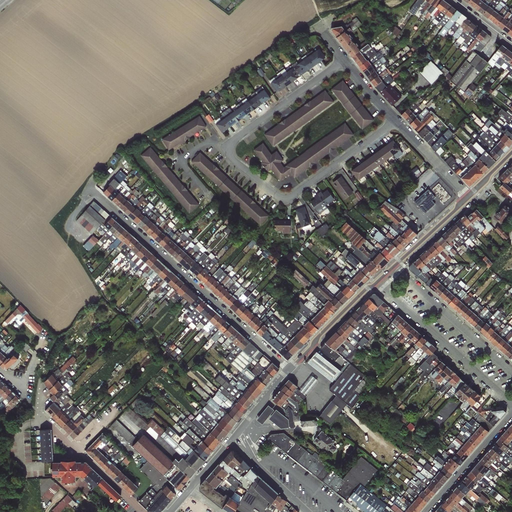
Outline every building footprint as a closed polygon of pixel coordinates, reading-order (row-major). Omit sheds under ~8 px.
[(419,8),(425,0),(419,0),(416,5),(416,6),(419,8)] [(440,11),(447,3),(443,0),(441,0),(436,7),(440,11)] [(484,2),(480,0),(477,0),(472,7),(477,10),(484,2)] [(494,10),(499,3),(500,0),(492,0),(489,6),(494,10)] [(498,13),(505,5),(502,3),(504,0),(500,0),(499,3),(494,10),(498,13)] [(489,6),(484,2),(477,10),(482,14),(489,6)] [(445,14),(451,6),(447,3),(440,11),(445,14)] [(429,15),(435,8),(430,4),(425,11),(422,14),(427,18),(429,15)] [(503,17),(508,11),(506,10),(508,8),(505,5),(498,13),(503,17)] [(414,15),(419,8),(416,6),(413,10),(412,10),(411,12),(414,15)] [(451,17),(457,10),(451,6),(445,14),(450,18),(451,17)] [(494,10),(489,6),(482,14),(487,18),(494,10)] [(440,11),(436,7),(435,8),(429,15),(432,17),(430,19),(433,20),(440,11)] [(508,21),(511,16),(511,8),(508,11),(503,17),(508,21)] [(456,21),(461,14),(457,10),(451,17),(456,21)] [(498,13),(494,10),(487,18),(492,22),(498,13)] [(437,25),(445,14),(440,11),(433,20),(432,21),(437,25)] [(503,17),(498,13),(492,22),(497,25),(503,17)] [(450,18),(445,14),(437,25),(439,27),(441,24),(444,26),(450,18)] [(460,24),(466,17),(461,14),(456,21),(460,24)] [(352,20),(353,21),(354,24),(357,28),(361,24),(356,17),(352,20)] [(447,33),(450,28),(456,21),(451,17),(450,18),(444,26),(441,29),(447,33)] [(465,29),(471,21),(466,17),(460,24),(460,25),(460,26),(465,29)] [(508,21),(503,17),(497,25),(502,29),(508,21)] [(350,27),(354,24),(353,21),(347,25),(347,24),(342,27),(345,31),(350,27)] [(460,24),(456,21),(450,28),(455,32),(460,26),(460,25),(460,24)] [(470,33),(476,25),(471,21),(465,29),(470,33)] [(511,26),(511,24),(508,21),(502,29),(507,33),(511,26)] [(350,27),(345,31),(348,35),(352,31),(357,28),(354,24),(350,27)] [(475,37),(482,30),(476,25),(470,33),(469,35),(474,39),(475,37)] [(342,26),(332,28),(331,30),(336,37),(345,31),(342,27),(342,26)] [(395,26),(391,31),(397,37),(401,32),(395,26)] [(460,26),(455,32),(460,36),(465,29),(460,26)] [(356,30),(365,42),(366,45),(368,44),(358,29),(356,30)] [(465,29),(460,36),(465,39),(469,35),(470,33),(465,29)] [(480,41),(487,34),(487,33),(482,30),(475,37),(480,41)] [(345,31),(336,37),(352,57),(360,50),(358,48),(348,35),(345,31)] [(490,36),(487,34),(480,41),(473,51),(478,55),(490,39),(490,38),(491,38),(491,37),(490,37),(490,36)] [(465,39),(463,41),(469,46),(474,39),(469,35),(465,39)] [(465,39),(460,36),(456,41),(461,45),(463,41),(465,39)] [(474,39),(469,46),(467,49),(470,51),(472,53),(473,51),(480,41),(475,37),(474,39)] [(358,48),(360,50),(366,45),(365,42),(358,48)] [(367,60),(377,53),(373,48),(372,49),(371,47),(373,45),(370,42),(368,44),(366,45),(360,50),(363,55),(367,60)] [(500,57),(507,48),(502,44),(495,53),(500,57)] [(317,63),(325,57),(319,48),(311,54),(317,63)] [(510,63),(511,61),(511,52),(507,48),(500,57),(510,64),(510,63)] [(360,50),(352,57),(355,61),(363,55),(360,50)] [(371,65),(379,59),(383,56),(379,51),(377,53),(367,60),(371,65)] [(478,55),(473,51),(472,53),(466,60),(471,64),(480,72),(487,63),(488,63),(478,55)] [(500,57),(495,53),(488,63),(487,63),(492,67),(494,64),(496,62),(500,57)] [(309,69),(317,63),(311,54),(303,60),(309,69)] [(363,55),(355,61),(359,66),(367,60),(363,55)] [(508,66),(510,64),(500,57),(496,62),(501,66),(504,62),(508,66)] [(375,70),(383,64),(379,59),(371,65),(375,70)] [(301,75),(309,69),(303,60),(298,64),(295,66),(301,75)] [(367,60),(359,66),(363,71),(371,65),(367,60)] [(471,64),(466,60),(452,78),(450,80),(452,82),(457,86),(464,92),(463,94),(468,98),(477,87),(472,83),(480,72),(471,64)] [(440,76),(443,74),(443,73),(441,71),(437,67),(430,61),(419,72),(431,85),(440,76)] [(378,75),(387,69),(383,64),(375,70),(378,75)] [(375,70),(371,65),(363,71),(367,76),(375,70)] [(301,75),(295,66),(292,68),(287,72),(293,81),(301,75)] [(277,75),(279,78),(287,72),(292,68),(290,67),(285,70),(284,69),(277,74),(277,75)] [(260,68),(257,71),(261,77),(265,75),(260,68)] [(378,76),(382,81),(390,75),(388,73),(391,70),(389,68),(387,69),(378,75),(378,76)] [(378,75),(375,70),(367,76),(370,81),(378,76),(378,75)] [(387,87),(390,84),(402,74),(400,71),(392,78),(390,76),(386,79),(383,82),(387,87)] [(293,81),(287,72),(279,78),(285,87),(293,81)] [(279,78),(277,75),(269,82),(270,84),(279,78)] [(378,76),(370,81),(374,86),(382,81),(378,76)] [(285,87),(279,78),(270,84),(277,93),(285,87)] [(335,94),(347,85),(343,80),(331,89),(335,94)] [(382,81),(374,86),(380,92),(387,87),(383,82),(382,81)] [(387,87),(380,92),(392,106),(401,97),(390,84),(387,87)] [(339,99),(351,90),(347,85),(335,94),(339,99)] [(263,103),(271,97),(264,88),(256,94),(263,103)] [(320,94),(329,106),(334,102),(325,90),(320,94)] [(343,104),(355,95),(351,90),(339,99),(343,104)] [(255,109),(263,103),(256,94),(248,100),(255,109)] [(315,97),(323,109),(329,106),(320,94),(315,97)] [(347,109),(358,100),(355,95),(343,104),(347,109)] [(408,108),(412,113),(420,105),(419,103),(423,99),(420,96),(408,108)] [(315,97),(310,101),(318,113),(323,109),(315,97)] [(246,98),(238,104),(240,106),(248,100),(246,98)] [(246,115),(255,109),(248,100),(240,106),(246,115)] [(350,114),(362,105),(358,100),(347,109),(350,114)] [(310,101),(305,105),(313,117),(318,113),(310,101)] [(423,102),(420,105),(412,113),(416,117),(428,106),(430,103),(429,102),(426,105),(423,102)] [(231,107),(229,108),(232,112),(240,106),(238,104),(232,108),(231,107)] [(305,105),(300,109),(308,120),(313,117),(305,105)] [(354,119),(366,110),(362,105),(350,114),(354,119)] [(396,109),(401,115),(405,111),(400,105),(396,109)] [(238,121),(246,115),(240,106),(232,112),(238,121)] [(421,122),(429,113),(432,110),(428,106),(416,117),(421,122)] [(221,114),(222,116),(224,118),(232,112),(229,108),(221,114)] [(405,119),(412,113),(408,108),(405,111),(401,115),(405,119)] [(300,109),(295,112),(303,124),(308,120),(300,109)] [(511,116),(506,112),(501,109),(498,113),(501,116),(509,122),(511,124),(511,116)] [(354,119),(358,124),(370,115),(366,110),(354,119)] [(230,127),(238,121),(232,112),(224,118),(230,127)] [(295,112),(289,116),(298,128),(303,124),(295,112)] [(410,124),(416,117),(412,113),(405,119),(410,124)] [(418,133),(425,126),(431,119),(433,117),(429,113),(421,122),(414,129),(418,133)] [(209,114),(205,117),(210,123),(213,120),(209,114)] [(370,115),(358,124),(362,129),(374,120),(370,115)] [(199,116),(194,119),(201,130),(206,127),(199,116)] [(224,118),(222,116),(214,122),(216,124),(224,118)] [(289,116),(284,120),(293,131),(298,128),(289,116)] [(511,124),(509,122),(501,116),(494,124),(500,130),(504,133),(507,130),(510,132),(511,129),(511,124)] [(414,129),(421,122),(416,117),(410,124),(414,129)] [(222,133),(230,127),(224,118),(216,124),(222,133)] [(194,119),(189,123),(195,133),(201,130),(194,119)] [(436,124),(431,119),(425,126),(429,131),(434,135),(438,131),(434,126),(436,124)] [(284,120),(279,123),(288,135),(293,131),(284,120)] [(489,120),(485,125),(488,129),(491,126),(493,123),(489,120)] [(189,123),(183,126),(190,137),(195,133),(189,123)] [(279,123),(274,127),(283,139),(288,135),(279,123)] [(345,123),(340,127),(348,139),(353,135),(345,123)] [(500,130),(494,124),(493,123),(491,126),(488,129),(494,134),(500,139),(504,133),(500,130)] [(183,126),(178,129),(185,140),(190,137),(183,126)] [(422,137),(429,131),(425,126),(418,133),(422,137)] [(274,127),(269,131),(278,143),(283,139),(274,127)] [(348,139),(340,127),(334,131),(343,142),(348,139)] [(178,129),(173,133),(179,143),(185,140),(178,129)] [(500,139),(494,134),(488,129),(485,133),(496,144),(500,140),(500,139)] [(269,131),(264,134),(273,146),(278,143),(269,131)] [(343,142),(334,131),(329,135),(337,146),(343,142)] [(427,142),(432,137),(434,135),(429,131),(422,137),(427,142)] [(492,149),(480,136),(475,132),(471,136),(473,138),(476,141),(485,151),(488,153),(492,149)] [(496,144),(485,133),(484,132),(480,136),(492,149),(496,144)] [(173,133),(167,136),(174,147),(179,143),(173,133)] [(511,144),(511,140),(504,133),(500,139),(500,140),(509,147),(511,144)] [(337,146),(329,135),(323,139),(332,150),(337,146)] [(167,136),(162,139),(169,150),(174,147),(167,136)] [(436,140),(432,137),(427,142),(430,145),(436,140)] [(476,141),(473,138),(465,146),(471,151),(472,152),(476,148),(472,145),(476,141)] [(332,150),(323,139),(318,142),(326,154),(332,150)] [(509,147),(500,140),(496,144),(504,152),(509,147)] [(393,141),(386,146),(392,154),(399,150),(393,141)] [(403,154),(393,141),(399,150),(392,154),(396,159),(403,154)] [(485,151),(476,141),(472,145),(476,148),(482,154),(485,151)] [(326,154),(318,142),(313,146),(321,158),(326,154)] [(290,173),(286,166),(284,167),(280,162),(283,160),(276,151),(271,154),(263,143),(254,150),(262,161),(261,162),(268,172),(271,169),(279,181),(290,173)] [(504,152),(496,144),(492,149),(500,156),(504,152)] [(321,158),(313,146),(307,150),(316,162),(321,158)] [(386,146),(379,151),(385,160),(392,154),(386,146)] [(151,147),(141,155),(145,160),(155,152),(151,147)] [(440,147),(435,152),(439,156),(444,152),(440,147)] [(476,148),(472,152),(478,158),(482,154),(476,148)] [(500,156),(492,149),(488,153),(495,161),(500,156)] [(316,162),(307,150),(302,154),(310,166),(316,162)] [(379,151),(372,156),(379,165),(385,160),(379,151)] [(472,152),(471,151),(469,153),(471,156),(470,158),(475,163),(479,159),(478,158),(472,152)] [(495,161),(488,153),(485,151),(482,154),(478,158),(479,159),(488,168),(495,161)] [(155,152),(145,160),(149,165),(159,157),(155,152)] [(200,152),(191,162),(196,166),(204,156),(200,152)] [(310,166),(302,154),(296,158),(305,170),(310,166)] [(124,156),(120,161),(124,165),(128,160),(124,156)] [(204,156),(196,166),(200,170),(209,161),(204,156)] [(372,156),(365,161),(372,170),(379,165),(372,156)] [(454,171),(463,162),(462,162),(457,158),(454,161),(453,160),(453,159),(451,156),(448,159),(445,161),(454,171)] [(475,163),(470,158),(468,156),(462,162),(463,162),(466,166),(467,165),(471,168),(475,164),(474,163),(475,163)] [(159,157),(149,165),(153,170),(163,162),(159,157)] [(305,170),(296,158),(291,162),(299,174),(305,170)] [(488,168),(479,159),(475,163),(474,163),(475,164),(484,173),(488,168)] [(209,161),(200,170),(205,174),(214,165),(209,161)] [(365,161),(358,166),(365,175),(372,170),(365,161)] [(163,162),(153,170),(157,175),(167,166),(163,162)] [(299,174),(291,162),(286,166),(290,173),(294,178),(299,174)] [(457,174),(462,170),(466,166),(463,162),(454,171),(457,174)] [(484,173),(475,164),(471,168),(468,171),(476,180),(484,173)] [(214,165),(205,174),(209,179),(218,169),(214,165)] [(467,165),(466,166),(462,170),(465,173),(468,171),(471,168),(467,165)] [(167,166),(157,175),(161,180),(171,171),(167,166)] [(358,166),(351,171),(358,180),(365,175),(358,166)] [(417,167),(410,172),(414,176),(420,172),(417,167)] [(223,173),(218,169),(209,179),(214,183),(223,173)] [(510,180),(511,178),(511,173),(508,169),(507,169),(502,173),(510,180)] [(114,178),(108,184),(110,185),(115,189),(115,190),(122,181),(127,176),(120,170),(114,178)] [(171,171),(161,180),(165,184),(175,176),(171,171)] [(476,180),(468,171),(465,173),(460,177),(469,187),(476,180)] [(227,177),(223,173),(214,183),(219,187),(227,177)] [(510,180),(502,173),(498,178),(504,182),(506,184),(510,180)] [(175,176),(165,184),(169,189),(179,181),(175,176)] [(341,176),(332,183),(344,199),(353,193),(341,176)] [(232,182),(227,177),(219,187),(223,191),(232,182)] [(126,185),(122,181),(115,190),(119,193),(126,185)] [(179,181),(169,189),(173,194),(183,186),(179,181)] [(236,186),(232,182),(223,191),(228,195),(236,186)] [(511,189),(506,184),(504,182),(499,187),(507,195),(508,194),(511,189)] [(110,185),(103,192),(108,197),(115,189),(110,185)] [(130,189),(126,185),(119,193),(123,197),(128,192),(130,189)] [(183,186),(173,194),(177,199),(187,190),(183,186)] [(241,190),(236,186),(228,195),(232,199),(241,190)] [(115,190),(115,189),(108,197),(112,200),(119,193),(115,190)] [(132,191),(130,189),(128,192),(123,197),(127,201),(128,200),(136,191),(136,190),(135,189),(132,191)] [(187,190),(177,199),(181,204),(191,195),(187,190)] [(246,194),(241,190),(232,199),(237,204),(246,194)] [(315,198),(310,202),(319,214),(328,208),(326,206),(334,199),(327,190),(322,193),(321,191),(314,196),(315,198)] [(139,193),(136,191),(128,200),(132,204),(137,198),(138,197),(137,195),(139,193)] [(358,191),(354,194),(359,201),(363,198),(358,191)] [(123,197),(119,193),(112,200),(116,204),(123,197)] [(431,193),(420,203),(428,211),(435,204),(431,200),(435,197),(431,193)] [(250,199),(246,194),(237,204),(241,208),(250,199)] [(191,195),(181,204),(185,208),(195,200),(191,195)] [(139,200),(137,198),(132,204),(132,205),(136,209),(137,208),(145,199),(142,196),(139,200)] [(411,196),(400,208),(415,223),(426,211),(411,196)] [(123,197),(116,204),(120,208),(127,201),(123,197)] [(150,203),(145,199),(137,208),(141,212),(148,204),(150,203)] [(255,203),(250,199),(241,208),(246,212),(255,203)] [(128,200),(127,201),(120,208),(125,212),(132,205),(132,204),(128,200)] [(195,200),(185,208),(189,213),(199,205),(195,200)] [(90,206),(105,219),(109,215),(94,201),(90,206)] [(260,207),(255,203),(246,212),(251,217),(260,207)] [(404,232),(409,227),(401,219),(395,213),(383,203),(379,208),(394,222),(404,232)] [(152,208),(148,204),(141,212),(140,213),(144,216),(145,215),(152,209),(152,208)] [(511,210),(505,204),(495,216),(502,222),(511,211),(511,210)] [(136,209),(132,205),(125,212),(129,216),(136,209)] [(105,219),(90,206),(76,220),(92,234),(97,229),(102,223),(105,219)] [(264,212),(260,207),(251,217),(256,221),(264,212)] [(305,207),(295,210),(301,228),(302,227),(310,225),(311,224),(305,207)] [(137,208),(136,209),(129,216),(133,220),(140,213),(141,212),(137,208)] [(154,210),(152,209),(145,215),(149,219),(156,212),(157,211),(155,209),(154,210)] [(395,213),(401,219),(405,215),(398,209),(395,213)] [(476,209),(467,217),(471,223),(474,225),(483,216),(476,209)] [(161,216),(156,212),(149,219),(154,223),(161,216)] [(269,216),(264,212),(256,221),(260,225),(269,216)] [(144,216),(140,213),(133,220),(138,224),(144,216)] [(464,214),(460,218),(467,227),(471,223),(467,217),(464,214)] [(102,223),(105,224),(112,217),(109,215),(105,219),(102,223)] [(145,215),(144,216),(138,224),(142,227),(149,219),(145,215)] [(163,222),(164,219),(161,216),(154,223),(158,227),(163,222)] [(483,216),(474,225),(481,232),(485,228),(488,231),(493,227),(483,216)] [(116,221),(112,217),(105,224),(104,225),(109,230),(116,221)] [(460,218),(455,223),(462,231),(467,227),(460,218)] [(154,223),(149,219),(142,227),(146,231),(154,223)] [(168,225),(171,222),(171,221),(169,219),(167,221),(164,219),(163,222),(158,227),(157,228),(161,231),(164,229),(168,225)] [(291,220),(275,220),(274,229),(275,229),(275,231),(282,231),(282,234),(290,234),(291,220)] [(121,225),(116,221),(109,230),(113,233),(113,234),(121,225)] [(166,235),(173,227),(175,226),(171,222),(168,225),(164,229),(161,231),(166,235)] [(380,252),(377,249),(376,249),(373,251),(372,250),(370,251),(366,247),(365,248),(361,245),(366,239),(346,222),(338,231),(354,244),(371,260),(372,261),(380,252)] [(404,232),(394,222),(390,226),(399,235),(400,235),(401,236),(404,232)] [(105,224),(102,223),(97,229),(101,233),(96,238),(93,235),(83,246),(88,251),(99,240),(109,230),(104,225),(105,224)] [(154,223),(146,231),(150,235),(157,228),(158,227),(154,223)] [(330,229),(326,223),(323,225),(316,230),(314,233),(316,235),(318,232),(322,236),(330,229)] [(455,223),(450,227),(457,235),(458,235),(462,231),(455,223)] [(471,223),(467,227),(473,234),(476,237),(481,232),(474,225),(471,223)] [(125,229),(121,225),(113,234),(118,237),(125,229)] [(500,225),(496,228),(506,240),(510,236),(500,225)] [(399,235),(390,226),(389,228),(390,230),(388,232),(395,238),(396,239),(399,235)] [(404,232),(412,239),(417,234),(409,226),(409,227),(404,232)] [(175,233),(177,231),(173,227),(166,235),(170,238),(170,239),(175,233)] [(390,241),(386,238),(385,239),(384,237),(385,236),(375,227),(369,234),(377,242),(384,248),(390,241)] [(450,227),(446,231),(453,239),(457,235),(450,227)] [(467,227),(462,231),(469,238),(473,234),(467,227)] [(161,231),(157,228),(150,235),(155,239),(161,231)] [(129,233),(125,229),(118,237),(122,241),(129,233)] [(113,233),(109,230),(99,240),(104,244),(109,239),(113,233)] [(161,231),(155,239),(159,243),(166,235),(161,231)] [(179,237),(184,233),(182,232),(181,234),(177,231),(175,233),(170,239),(174,242),(179,237)] [(184,241),(187,238),(190,235),(186,231),(184,233),(179,237),(174,242),(179,246),(184,241)] [(446,231),(441,236),(448,243),(453,239),(446,231)] [(469,238),(462,231),(458,235),(464,242),(469,238)] [(395,238),(388,232),(386,235),(387,237),(386,238),(390,241),(391,242),(395,238)] [(401,236),(408,242),(412,239),(404,232),(401,236)] [(113,234),(113,233),(109,239),(113,243),(118,237),(113,234)] [(127,245),(134,237),(129,233),(122,241),(127,245)] [(166,235),(159,243),(163,247),(170,238),(166,235)] [(396,239),(404,246),(408,242),(401,236),(400,235),(399,235),(396,239)] [(464,242),(458,235),(457,235),(453,239),(460,247),(463,244),(464,242)] [(441,236),(437,240),(444,248),(445,249),(450,245),(448,243),(441,236)] [(118,237),(113,243),(109,247),(110,248),(112,249),(113,247),(115,249),(122,241),(118,237)] [(132,249),(139,241),(134,237),(127,245),(132,249)] [(170,238),(163,247),(167,250),(174,242),(170,239),(170,238)] [(187,245),(191,242),(187,238),(184,241),(179,246),(183,250),(187,245)] [(391,242),(400,250),(404,246),(396,239),(395,238),(391,242)] [(460,247),(453,239),(448,243),(450,245),(456,252),(458,250),(457,250),(460,247)] [(437,240),(432,244),(439,252),(444,248),(437,240)] [(122,241),(115,249),(120,253),(121,252),(127,245),(122,241)] [(136,254),(143,246),(139,241),(132,249),(131,249),(136,254)] [(384,248),(393,256),(400,250),(391,242),(390,241),(384,248)] [(174,242),(167,250),(172,254),(179,246),(174,242)] [(187,254),(195,246),(191,242),(187,245),(183,250),(187,254)] [(384,248),(377,242),(375,245),(378,248),(377,249),(380,252),(380,253),(384,248)] [(191,258),(199,250),(197,248),(198,247),(196,244),(195,246),(187,254),(191,258)] [(365,267),(371,260),(354,244),(352,247),(355,250),(353,252),(362,260),(360,262),(365,267)] [(432,244),(428,248),(434,256),(435,257),(435,256),(439,252),(432,244)] [(127,245),(121,252),(124,255),(121,258),(122,259),(131,249),(132,249),(127,245)] [(452,256),(456,252),(450,245),(445,249),(449,253),(452,256)] [(140,258),(148,250),(143,246),(136,254),(140,258)] [(179,246),(172,254),(176,258),(183,250),(179,246)] [(365,267),(360,262),(345,248),(341,253),(347,259),(345,262),(358,273),(360,270),(361,271),(365,267)] [(380,253),(389,260),(393,256),(384,248),(380,253)] [(428,248),(423,253),(430,260),(434,256),(428,248)] [(448,255),(449,253),(445,249),(444,248),(439,252),(445,259),(448,262),(451,259),(448,255)] [(131,259),(136,254),(131,249),(122,259),(117,265),(119,267),(125,261),(127,260),(129,262),(131,259)] [(145,262),(153,254),(148,250),(140,258),(145,262)] [(183,250),(176,258),(180,262),(187,254),(183,250)] [(200,257),(203,254),(199,250),(191,258),(196,262),(200,257)] [(270,254),(265,250),(261,254),(266,259),(267,257),(270,254)] [(205,251),(204,253),(208,256),(212,260),(214,262),(216,264),(218,262),(205,251)] [(372,261),(380,268),(389,260),(380,253),(380,252),(372,261)] [(441,263),(445,259),(439,252),(435,256),(441,263)] [(200,265),(208,256),(204,253),(203,254),(200,257),(196,262),(199,265),(200,265)] [(423,253),(418,257),(425,264),(430,260),(423,253)] [(140,258),(136,254),(129,262),(131,264),(129,265),(132,267),(134,266),(140,258)] [(150,266),(157,258),(153,254),(145,262),(150,266)] [(187,254),(180,262),(184,266),(191,258),(187,254)] [(489,267),(494,263),(486,255),(482,260),(489,267)] [(209,264),(212,260),(208,256),(200,265),(203,269),(204,269),(209,264)] [(434,256),(430,260),(436,266),(437,268),(442,263),(441,263),(435,256),(435,257),(434,256)] [(418,257),(413,262),(420,270),(426,265),(426,264),(425,264),(418,257)] [(140,258),(134,266),(135,267),(134,269),(137,271),(140,268),(145,262),(140,258)] [(158,275),(166,266),(157,258),(150,266),(149,267),(158,275)] [(191,258),(184,266),(188,270),(196,262),(191,258)] [(208,273),(214,266),(216,264),(214,262),(212,260),(209,264),(204,269),(208,272),(208,273)] [(365,267),(373,274),(380,268),(372,261),(371,260),(365,267)] [(436,266),(430,260),(425,264),(426,264),(426,265),(429,269),(431,271),(436,266)] [(150,266),(145,262),(140,268),(142,270),(140,272),(140,273),(139,274),(141,276),(142,275),(145,272),(149,267),(150,266)] [(196,262),(188,270),(192,273),(199,265),(196,262)] [(420,270),(413,262),(409,266),(408,268),(416,275),(417,275),(422,272),(420,270)] [(230,264),(225,271),(228,274),(234,268),(230,264)] [(199,265),(192,273),(197,276),(203,269),(200,265),(199,265)] [(427,277),(429,275),(426,272),(429,269),(426,265),(420,270),(422,272),(427,277)] [(163,279),(171,271),(166,266),(158,275),(163,279)] [(212,276),(217,271),(215,270),(216,268),(214,266),(208,273),(212,276)] [(351,279),(346,275),(342,280),(326,266),(320,272),(331,282),(340,290),(341,290),(347,284),(351,279)] [(158,275),(149,267),(145,272),(142,275),(144,277),(147,274),(151,278),(146,283),(149,284),(158,275)] [(361,271),(369,278),(373,274),(365,267),(361,271)] [(352,279),(354,276),(346,268),(343,271),(346,275),(351,279),(352,279)] [(203,269),(197,276),(201,280),(208,272),(204,269),(203,269)] [(216,280),(223,272),(219,269),(217,271),(212,276),(216,280)] [(296,269),(291,274),(305,287),(309,282),(296,269)] [(356,274),(365,283),(369,278),(361,271),(360,270),(358,273),(356,274)] [(168,283),(175,275),(171,271),(163,279),(168,283)] [(220,284),(227,275),(225,274),(226,273),(224,271),(223,272),(216,280),(220,283),(220,284)] [(208,272),(201,280),(205,284),(212,276),(208,273),(208,272)] [(427,277),(422,272),(417,275),(416,275),(423,281),(427,277)] [(224,287),(233,277),(229,274),(227,275),(220,284),(224,287)] [(352,279),(360,287),(365,283),(356,274),(354,276),(352,279)] [(158,275),(149,284),(146,288),(148,290),(157,281),(159,284),(163,279),(158,275)] [(172,287),(179,279),(175,275),(168,283),(172,287)] [(427,277),(423,281),(425,283),(429,286),(435,281),(429,275),(427,277)] [(212,276),(205,284),(209,288),(216,280),(212,276)] [(234,284),(236,283),(234,281),(237,278),(234,276),(233,277),(224,287),(228,291),(234,284)] [(163,279),(159,284),(160,285),(154,291),(158,294),(161,290),(168,283),(163,279)] [(176,291),(184,283),(179,279),(172,287),(176,291)] [(347,284),(354,292),(360,287),(352,279),(351,279),(347,284)] [(435,281),(429,286),(434,291),(441,283),(436,279),(435,281)] [(216,280),(209,288),(208,288),(212,291),(220,283),(216,280)] [(244,292),(246,290),(243,288),(249,282),(247,280),(245,281),(241,286),(232,295),(233,295),(237,299),(243,293),(244,292)] [(232,295),(241,286),(236,282),(236,283),(234,284),(228,291),(232,295)] [(340,290),(331,282),(326,288),(334,296),(340,290)] [(168,283),(161,290),(166,294),(172,287),(168,283)] [(181,295),(189,287),(184,283),(176,291),(177,291),(181,295)] [(220,284),(220,283),(212,291),(217,295),(224,287),(220,284)] [(441,283),(434,291),(438,295),(446,287),(441,283)] [(334,296),(326,288),(321,284),(317,289),(328,299),(330,301),(334,296)] [(341,290),(349,298),(354,292),(347,284),(341,290)] [(324,304),(328,299),(317,289),(313,285),(311,287),(309,290),(311,292),(324,304)] [(172,287),(166,294),(157,304),(158,305),(166,297),(168,298),(169,297),(170,299),(172,296),(177,291),(176,291),(172,287)] [(186,300),(194,292),(189,287),(181,295),(181,296),(184,298),(186,300)] [(228,291),(224,287),(217,295),(221,299),(228,291)] [(446,287),(438,295),(443,299),(450,291),(446,287)] [(334,296),(343,304),(349,298),(341,290),(340,290),(334,296)] [(181,296),(181,295),(177,291),(172,296),(177,301),(181,296)] [(232,295),(228,291),(221,299),(225,303),(233,295),(232,295)] [(450,291),(443,299),(448,303),(455,296),(450,291)] [(191,304),(198,296),(194,292),(186,300),(188,302),(191,304)] [(324,304),(311,292),(306,297),(307,298),(320,310),(325,305),(324,304)] [(247,297),(243,293),(237,299),(242,303),(247,297)] [(247,308),(252,302),(256,297),(253,295),(254,294),(253,293),(252,294),(251,293),(247,297),(242,303),(242,304),(246,307),(247,308)] [(375,293),(373,293),(369,298),(377,306),(378,307),(384,302),(375,293)] [(237,299),(233,295),(225,303),(230,307),(237,299)] [(195,308),(203,300),(198,296),(191,304),(195,308)] [(330,301),(338,309),(343,304),(334,296),(330,301)] [(453,308),(460,300),(455,296),(448,303),(453,308)] [(179,307),(186,300),(184,298),(177,305),(179,307)] [(320,310),(307,298),(302,303),(315,315),(320,310)] [(377,306),(369,298),(364,302),(372,310),(373,311),(377,306)] [(168,302),(165,299),(151,315),(154,317),(168,302)] [(237,299),(230,307),(235,312),(242,304),(242,303),(237,299)] [(325,305),(334,313),(338,309),(330,301),(328,299),(324,304),(325,305)] [(200,312),(207,304),(203,300),(195,308),(200,312)] [(457,312),(464,304),(460,300),(453,308),(457,312)] [(251,312),(257,305),(256,303),(255,304),(254,304),(255,302),(254,301),(253,302),(252,302),(247,308),(251,311),(251,312)] [(315,315),(302,303),(300,301),(297,304),(307,312),(303,316),(308,320),(309,320),(310,321),(315,315)] [(372,310),(364,302),(360,307),(367,314),(368,315),(368,314),(372,310)] [(389,306),(384,302),(378,307),(383,312),(389,306)] [(20,315),(33,328),(37,324),(27,314),(28,313),(20,304),(9,315),(12,318),(16,314),(20,315)] [(195,308),(191,304),(186,309),(188,311),(186,314),(188,316),(190,314),(195,308)] [(204,317),(212,308),(207,304),(200,312),(200,313),(204,317)] [(246,307),(242,304),(235,312),(239,316),(246,307)] [(462,315),(468,308),(464,304),(457,312),(462,315)] [(263,307),(264,307),(261,305),(259,307),(257,305),(251,312),(255,315),(263,307)] [(320,310),(329,318),(334,313),(325,305),(320,310)] [(246,307),(239,316),(243,320),(251,311),(247,308),(246,307)] [(267,311),(263,307),(255,315),(260,319),(263,315),(265,314),(267,311)] [(367,314),(360,307),(356,311),(363,318),(367,314)] [(383,312),(378,307),(373,311),(384,321),(387,324),(390,321),(382,314),(383,312)] [(200,313),(200,312),(195,308),(190,314),(195,318),(200,313)] [(209,321),(217,312),(212,308),(204,317),(209,321)] [(466,319),(473,312),(468,308),(462,315),(466,319)] [(264,324),(272,315),(273,313),(270,310),(266,315),(265,314),(263,315),(260,319),(264,323),(264,324)] [(315,315),(324,323),(329,318),(320,310),(315,315)] [(373,311),(372,310),(368,314),(375,321),(376,322),(379,325),(384,321),(373,311)] [(503,317),(502,315),(503,315),(499,310),(494,314),(499,320),(503,317)] [(251,311),(243,320),(248,324),(255,315),(251,312),(251,311)] [(303,325),(308,320),(303,316),(299,311),(293,317),(294,317),(303,325)] [(363,318),(356,311),(351,315),(359,322),(363,318)] [(214,325),(222,317),(217,312),(209,321),(214,325)] [(470,323),(477,315),(473,312),(466,319),(470,323)] [(204,317),(200,313),(195,318),(192,322),(196,326),(197,325),(204,317)] [(375,321),(368,314),(368,315),(367,314),(363,318),(373,327),(375,325),(374,324),(376,322),(375,321)] [(403,319),(398,314),(391,322),(396,327),(403,319)] [(255,315),(248,324),(252,328),(260,319),(255,315)] [(285,335),(289,330),(285,326),(283,324),(272,315),(264,324),(268,327),(272,324),(283,333),(285,335)] [(285,326),(294,317),(293,317),(292,315),(283,324),(285,326)] [(310,321),(318,329),(324,323),(315,315),(310,321)] [(359,322),(351,315),(346,320),(355,328),(359,323),(359,322)] [(474,327),(481,319),(477,315),(470,323),(474,327)] [(204,317),(197,325),(199,327),(202,329),(205,326),(209,321),(204,317)] [(219,329),(226,321),(222,317),(214,325),(219,329)] [(303,325),(294,317),(285,326),(289,330),(294,336),(299,331),(304,326),(303,326),(303,325)] [(373,327),(363,318),(359,322),(359,323),(362,326),(368,332),(371,334),(374,331),(372,330),(374,328),(373,327)] [(260,319),(252,328),(257,332),(264,323),(260,319)] [(408,323),(403,319),(396,327),(400,331),(408,323)] [(478,330),(485,323),(481,319),(474,327),(478,330)] [(507,333),(511,327),(511,319),(503,329),(507,333)] [(304,326),(313,334),(318,329),(310,321),(309,320),(308,320),(303,325),(303,326),(304,326)] [(355,328),(346,320),(340,326),(349,334),(354,328),(355,328)] [(214,325),(209,321),(205,326),(202,329),(199,332),(197,334),(199,336),(201,334),(202,333),(205,330),(207,332),(209,329),(214,325)] [(224,333),(231,325),(226,321),(219,329),(223,333),(224,333)] [(483,335),(490,326),(486,322),(485,323),(478,330),(483,335)] [(264,323),(257,332),(256,332),(261,336),(261,335),(266,330),(268,327),(264,324),(264,323)] [(368,332),(362,326),(359,323),(355,328),(354,328),(368,340),(373,335),(371,334),(368,332)] [(413,327),(408,323),(400,331),(405,336),(406,335),(413,327)] [(282,334),(283,333),(272,324),(268,327),(266,330),(271,334),(269,335),(273,339),(274,337),(275,338),(278,334),(279,335),(281,333),(282,334)] [(219,329),(214,325),(209,329),(207,332),(212,336),(214,333),(219,329)] [(228,337),(235,329),(231,325),(224,333),(228,337)] [(299,331),(308,339),(313,334),(304,326),(299,331)] [(349,334),(340,326),(336,331),(345,339),(349,335),(349,334)] [(487,338),(494,331),(495,329),(491,326),(490,326),(483,335),(487,338)] [(396,327),(392,330),(390,332),(394,337),(400,331),(396,327)] [(417,332),(413,327),(406,335),(410,339),(411,339),(417,332)] [(368,340),(354,328),(349,334),(349,335),(362,346),(365,343),(366,344),(369,340),(368,340)] [(223,333),(219,329),(214,333),(212,336),(206,343),(208,345),(214,337),(215,338),(214,339),(216,341),(217,341),(218,340),(223,333)] [(233,341),(240,333),(235,329),(228,337),(233,341)] [(271,334),(266,330),(261,335),(279,351),(284,346),(280,343),(275,338),(274,337),(273,339),(269,335),(271,334)] [(290,340),(294,336),(289,330),(285,335),(283,333),(282,334),(281,333),(279,335),(284,340),(280,343),(284,346),(290,340)] [(294,336),(303,344),(308,339),(299,331),(294,336)] [(345,339),(336,331),(331,336),(340,345),(343,342),(346,340),(345,339)] [(400,331),(394,337),(391,340),(388,343),(385,346),(390,351),(393,347),(396,349),(398,347),(396,345),(399,341),(405,336),(400,331)] [(491,341),(498,334),(494,331),(487,338),(491,341)] [(422,336),(417,332),(411,339),(415,343),(422,336)] [(223,333),(218,340),(222,344),(223,343),(228,337),(224,333),(223,333)] [(237,345),(245,338),(240,333),(233,341),(237,345)] [(278,334),(275,338),(280,343),(284,340),(279,335),(278,334)] [(495,345),(502,338),(498,334),(491,341),(495,345)] [(362,346),(349,335),(345,339),(346,340),(355,347),(359,351),(360,350),(366,355),(369,352),(362,346)] [(405,345),(410,339),(406,335),(405,336),(399,341),(402,344),(403,343),(405,345)] [(290,340),(299,348),(303,344),(294,336),(290,340)] [(340,345),(331,336),(325,342),(326,343),(333,349),(335,350),(340,345)] [(427,340),(422,336),(415,343),(419,347),(420,348),(420,347),(427,340)] [(228,337),(223,343),(226,345),(224,347),(226,349),(228,347),(233,341),(228,337)] [(242,350),(250,342),(245,338),(237,345),(242,350)] [(495,345),(499,349),(506,342),(502,338),(495,345)] [(411,339),(410,339),(405,345),(404,345),(409,350),(415,343),(411,339)] [(23,340),(19,345),(26,352),(31,347),(23,340)] [(284,346),(293,354),(299,348),(290,340),(284,346)] [(355,347),(346,340),(343,342),(352,350),(349,353),(340,345),(335,350),(342,357),(350,364),(350,363),(350,364),(361,353),(359,351),(355,347)] [(431,344),(427,340),(420,347),(424,351),(431,344)] [(237,345),(233,341),(228,347),(230,349),(230,348),(231,349),(233,351),(237,345)] [(251,357),(258,349),(250,342),(242,350),(235,357),(230,363),(241,372),(242,373),(246,368),(253,359),(251,357)] [(504,353),(511,346),(506,342),(499,349),(504,353)] [(333,349),(326,343),(322,348),(329,354),(333,349)] [(415,343),(409,350),(406,352),(411,357),(419,347),(415,343)] [(0,357),(0,365),(9,355),(7,353),(9,350),(13,346),(12,344),(7,350),(5,352),(0,357)] [(436,349),(431,344),(424,351),(425,351),(429,356),(432,352),(436,349)] [(76,345),(67,354),(69,356),(78,347),(76,345)] [(242,350),(237,345),(233,351),(231,349),(228,351),(230,353),(235,357),(242,350)] [(284,346),(279,351),(288,360),(293,354),(284,346)] [(0,365),(4,369),(6,369),(22,356),(17,351),(19,349),(17,347),(12,353),(9,355),(0,365)] [(424,351),(420,347),(420,348),(419,347),(411,357),(408,360),(411,362),(409,364),(411,366),(415,362),(419,357),(425,351),(424,351)] [(266,369),(272,362),(266,356),(262,360),(260,359),(264,355),(258,349),(251,357),(253,359),(258,363),(265,369),(266,369)] [(317,351),(308,362),(333,381),(342,370),(317,351)] [(421,364),(425,360),(429,356),(425,351),(419,357),(421,359),(419,362),(421,364)] [(437,356),(432,352),(429,356),(425,360),(430,364),(431,363),(437,356)] [(235,357),(230,353),(225,358),(230,363),(235,357)] [(54,372),(53,373),(58,380),(67,372),(75,365),(72,363),(76,359),(73,356),(61,368),(59,369),(57,367),(53,370),(54,372)] [(442,360),(437,356),(431,363),(436,367),(441,361),(442,360)] [(425,360),(421,364),(419,366),(424,371),(430,364),(425,360)] [(446,365),(441,361),(436,367),(434,369),(438,373),(439,373),(446,365)] [(279,369),(272,362),(266,369),(273,376),(279,369)] [(380,362),(377,367),(381,371),(383,373),(388,369),(380,362)] [(265,369),(258,363),(251,371),(258,377),(261,373),(265,369)] [(363,380),(365,376),(350,364),(350,363),(350,364),(329,389),(336,395),(320,416),(330,424),(347,404),(351,407),(353,407),(360,397),(361,395),(354,390),(363,380)] [(429,374),(434,369),(436,367),(431,363),(430,364),(424,371),(420,375),(422,377),(426,372),(429,374)] [(451,369),(446,365),(439,373),(444,378),(451,369)] [(251,371),(246,368),(242,373),(253,382),(258,377),(251,371)] [(266,369),(265,369),(261,373),(269,381),(273,376),(266,369)] [(434,369),(429,374),(434,378),(438,373),(434,369)] [(456,373),(451,369),(444,378),(448,381),(448,382),(448,381),(456,373)] [(67,372),(58,380),(63,386),(66,382),(71,377),(67,372)] [(242,373),(241,372),(236,378),(239,381),(247,389),(253,382),(242,373)] [(423,381),(429,374),(426,372),(422,377),(421,378),(423,381)] [(58,380),(53,373),(44,382),(49,389),(58,380)] [(269,381),(261,373),(258,377),(266,385),(269,381)] [(438,373),(434,378),(435,379),(435,380),(437,382),(438,382),(439,383),(441,381),(444,378),(439,373),(438,373)] [(460,378),(456,373),(448,381),(453,385),(460,378)] [(243,394),(230,383),(220,374),(214,379),(222,386),(238,401),(243,395),(243,394)] [(299,390),(305,395),(317,380),(312,375),(299,390)] [(262,390),(266,385),(258,377),(253,382),(262,390)] [(401,377),(391,388),(394,390),(404,379),(401,377)] [(464,382),(460,378),(453,385),(457,390),(464,382)] [(289,379),(285,384),(293,391),(296,388),(298,386),(289,379)] [(63,386),(58,380),(49,389),(53,395),(55,393),(59,389),(63,386)] [(238,401),(222,386),(220,387),(213,380),(211,383),(217,388),(235,405),(238,401)] [(247,389),(239,381),(236,383),(233,380),(230,383),(243,394),(247,389)] [(366,383),(363,380),(354,390),(361,395),(360,397),(362,399),(363,397),(362,396),(365,391),(362,388),(366,383)] [(448,381),(445,385),(439,390),(442,393),(447,387),(449,389),(453,385),(448,381),(448,382),(448,381)] [(70,386),(66,382),(63,386),(59,389),(63,393),(67,390),(70,386)] [(247,389),(257,397),(262,390),(253,382),(247,389)] [(474,390),(464,382),(457,390),(466,398),(474,390)] [(232,409),(214,392),(210,389),(206,385),(204,383),(201,386),(203,388),(202,389),(211,397),(227,412),(228,413),(232,409)] [(0,395),(8,388),(4,384),(0,388),(0,395)] [(117,386),(114,384),(107,390),(110,393),(117,386)] [(285,384),(281,389),(289,396),(290,397),(294,392),(293,391),(285,384)] [(118,385),(117,386),(110,393),(112,395),(120,387),(118,385)] [(455,392),(457,390),(453,385),(449,389),(445,394),(450,398),(453,395),(455,392)] [(0,403),(12,391),(8,388),(0,395),(0,403)] [(235,405),(217,388),(214,392),(232,409),(235,405)] [(296,388),(293,391),(294,392),(302,399),(303,400),(306,396),(305,395),(299,390),(296,388)] [(55,393),(53,395),(50,398),(54,402),(63,393),(59,389),(55,393)] [(243,395),(252,402),(257,397),(247,389),(243,394),(243,395)] [(281,389),(277,394),(285,401),(289,396),(281,389)] [(69,392),(67,390),(63,393),(54,402),(61,409),(68,401),(70,398),(66,394),(69,392)] [(457,390),(455,392),(464,401),(466,398),(457,390)] [(480,396),(474,390),(466,398),(464,401),(466,404),(468,402),(471,405),(472,406),(480,396)] [(16,395),(12,391),(0,403),(0,411),(1,410),(2,410),(9,403),(16,395)] [(294,392),(290,397),(298,403),(300,401),(302,399),(294,392)] [(74,402),(71,405),(67,410),(64,412),(64,413),(67,416),(70,420),(71,419),(76,414),(73,411),(76,408),(75,407),(85,396),(83,395),(82,394),(74,402)] [(277,394),(273,399),(281,406),(285,401),(277,394)] [(19,401),(19,398),(16,395),(9,403),(2,410),(1,410),(6,415),(19,401)] [(238,401),(247,408),(252,402),(243,395),(238,401)] [(295,405),(298,403),(290,397),(289,396),(285,401),(292,407),(295,405)] [(138,397),(129,407),(132,409),(140,400),(138,397)] [(227,412),(211,397),(206,402),(207,404),(219,414),(223,417),(227,412)] [(207,404),(206,402),(203,399),(200,403),(204,407),(203,409),(218,423),(223,417),(219,414),(207,404)] [(74,402),(72,400),(70,402),(62,411),(64,412),(67,410),(71,405),(74,402)] [(70,402),(68,401),(61,409),(60,409),(62,411),(70,402)] [(235,405),(244,413),(247,408),(238,401),(235,405)] [(292,408),(292,407),(285,401),(281,406),(286,410),(286,413),(290,408),(292,410),(292,408)] [(54,402),(45,410),(52,417),(60,409),(61,409),(54,402)] [(232,409),(240,417),(244,413),(235,405),(232,409)] [(274,410),(268,405),(256,419),(262,424),(274,410)] [(218,423),(203,409),(200,406),(198,407),(196,409),(198,412),(200,413),(195,418),(198,420),(210,432),(214,428),(218,423)] [(179,461),(183,457),(148,424),(132,409),(129,407),(123,412),(139,428),(141,427),(143,429),(144,429),(176,458),(179,461)] [(490,410),(486,411),(481,407),(477,411),(477,412),(482,416),(485,412),(489,411),(491,413),(485,418),(489,422),(495,415),(490,410)] [(276,409),(269,418),(280,428),(288,427),(287,422),(293,421),(292,413),(292,410),(290,408),(286,413),(286,417),(276,409)] [(503,408),(490,409),(490,410),(495,415),(500,419),(506,411),(503,408)] [(60,409),(52,417),(55,421),(64,413),(64,412),(62,411),(60,409)] [(228,413),(237,421),(240,417),(232,409),(228,413)] [(80,411),(79,411),(76,414),(71,419),(74,422),(81,415),(82,415),(80,413),(81,412),(80,411)] [(223,417),(233,426),(237,421),(228,413),(227,412),(223,417)] [(480,425),(488,431),(493,426),(489,422),(485,418),(482,416),(477,412),(474,416),(477,419),(475,421),(480,425)] [(64,413),(55,421),(59,424),(67,416),(64,413)] [(287,422),(288,427),(288,428),(294,428),(294,421),(300,421),(299,413),(292,413),(293,421),(287,422)] [(71,419),(70,420),(63,428),(70,434),(79,424),(85,419),(81,415),(74,422),(71,419)] [(97,415),(94,418),(88,424),(84,429),(83,430),(87,434),(90,432),(94,428),(91,425),(99,417),(97,415)] [(489,422),(493,426),(500,419),(495,415),(489,422)] [(67,416),(59,424),(63,428),(70,420),(67,416)] [(86,417),(85,419),(79,424),(84,429),(85,427),(88,424),(94,418),(91,416),(88,419),(86,417)] [(198,420),(195,418),(193,420),(194,421),(196,422),(195,423),(204,431),(203,432),(191,422),(185,416),(181,421),(202,440),(203,441),(206,437),(210,432),(198,420)] [(218,423),(228,432),(233,426),(223,417),(218,423)] [(480,425),(475,421),(472,418),(468,423),(471,425),(476,430),(480,425)] [(302,427),(317,425),(317,421),(314,419),(300,420),(301,425),(302,427)] [(124,437),(132,446),(138,440),(117,420),(111,425),(118,432),(124,437)] [(185,459),(193,449),(180,437),(170,427),(167,429),(170,431),(168,433),(179,443),(178,444),(164,431),(165,431),(152,420),(148,424),(183,457),(185,459)] [(202,440),(181,421),(180,420),(179,422),(182,425),(180,427),(185,431),(180,437),(193,449),(197,445),(202,440)] [(204,431),(195,423),(194,421),(191,422),(203,432),(204,431)] [(214,428),(225,437),(228,432),(218,423),(214,428)] [(79,424),(70,434),(74,439),(83,430),(84,429),(79,424)] [(476,430),(471,425),(469,428),(467,430),(472,434),(476,430)] [(476,430),(484,436),(488,431),(480,425),(476,430)] [(341,433),(333,427),(330,431),(338,437),(341,433)] [(467,430),(462,427),(460,429),(461,430),(460,432),(464,436),(468,439),(472,434),(467,430)] [(210,432),(221,441),(225,437),(214,428),(210,432)] [(170,431),(167,429),(165,431),(178,444),(179,443),(168,433),(170,431)] [(87,434),(83,430),(74,439),(78,443),(87,434)] [(333,444),(335,441),(322,430),(313,441),(327,452),(329,449),(333,444)] [(472,434),(480,441),(484,436),(476,430),(472,434)] [(103,432),(94,442),(98,446),(103,441),(105,444),(110,439),(103,432)] [(206,437),(217,446),(221,441),(210,432),(206,437)] [(468,439),(460,432),(456,437),(464,444),(468,439)] [(364,487),(377,470),(361,456),(342,479),(323,463),(325,460),(315,452),(312,455),(284,433),(271,434),(267,438),(346,501),(350,496),(360,484),(364,487)] [(148,460),(163,475),(174,463),(172,461),(173,461),(144,434),(138,440),(132,446),(148,460)] [(468,439),(476,446),(480,441),(472,434),(468,439)] [(203,441),(213,451),(217,446),(206,437),(203,441)] [(464,444),(456,437),(453,440),(452,442),(460,449),(460,448),(464,444)] [(111,440),(110,439),(105,444),(103,441),(98,446),(97,448),(100,451),(103,448),(106,444),(111,440)] [(464,444),(472,450),(476,446),(468,439),(464,444)] [(197,445),(209,455),(213,451),(203,441),(202,440),(197,445)] [(98,446),(94,442),(85,450),(93,457),(100,451),(97,448),(98,446)] [(460,449),(452,442),(448,447),(450,449),(455,453),(456,453),(460,449)] [(337,448),(333,444),(329,449),(333,453),(334,452),(335,452),(337,450),(336,448),(337,448)] [(460,448),(468,455),(472,450),(464,444),(460,448)] [(193,449),(205,460),(209,455),(197,445),(193,449)] [(456,453),(463,459),(468,455),(460,448),(460,449),(456,453)] [(185,459),(196,470),(205,460),(193,449),(185,459)] [(115,456),(113,454),(108,459),(113,463),(116,459),(123,452),(121,450),(115,456)] [(239,465),(243,460),(234,450),(231,450),(226,455),(236,463),(239,465)] [(97,462),(104,455),(100,451),(93,457),(97,462)] [(451,458),(459,464),(463,459),(456,453),(455,453),(453,455),(451,458)] [(450,456),(446,454),(442,459),(445,462),(450,456)] [(101,466),(108,459),(104,455),(97,462),(101,466)] [(236,463),(226,455),(223,459),(233,468),(236,463)] [(445,462),(442,459),(437,455),(434,459),(435,459),(442,465),(445,462)] [(131,460),(127,456),(122,461),(126,466),(131,460)] [(444,467),(452,473),(459,464),(451,458),(450,456),(445,462),(442,465),(444,467)] [(185,473),(190,477),(196,470),(185,459),(183,457),(179,461),(176,458),(173,461),(172,461),(174,463),(185,473)] [(105,470),(113,463),(108,459),(101,466),(105,470)] [(233,468),(223,459),(219,464),(229,472),(233,468)] [(442,465),(435,459),(432,462),(435,463),(433,466),(439,470),(440,471),(444,467),(442,465)] [(61,460),(61,461),(66,462),(66,469),(68,469),(68,466),(72,466),(72,469),(74,469),(74,462),(76,462),(76,460),(61,460)] [(163,475),(148,460),(140,469),(151,479),(156,483),(162,490),(167,484),(170,487),(173,484),(169,480),(166,478),(163,475)] [(240,474),(244,469),(240,465),(244,460),(243,460),(239,465),(236,463),(233,468),(240,474)] [(247,472),(251,468),(244,460),(240,465),(244,469),(247,472)] [(66,469),(66,462),(53,463),(53,476),(61,476),(62,481),(76,480),(76,475),(81,475),(83,477),(92,468),(87,463),(86,462),(76,462),(74,462),(74,469),(72,469),(72,466),(68,466),(68,469),(66,469)] [(109,474),(117,467),(115,465),(113,463),(105,470),(109,474)] [(185,473),(174,463),(163,475),(166,478),(174,469),(175,470),(176,469),(178,470),(169,480),(173,484),(174,485),(179,479),(185,473)] [(439,470),(433,466),(432,467),(427,463),(423,468),(434,476),(439,470)] [(229,472),(219,464),(212,471),(223,480),(229,473),(229,472)] [(434,476),(423,468),(421,471),(412,465),(411,466),(419,472),(430,481),(434,476)] [(114,478),(121,471),(117,467),(109,474),(114,478)] [(440,471),(448,478),(452,473),(444,467),(440,471)] [(103,478),(92,468),(83,477),(94,488),(98,483),(103,478)] [(253,481),(245,474),(243,476),(240,474),(233,468),(229,472),(229,473),(231,475),(242,484),(239,487),(247,491),(251,484),(253,481)] [(253,481),(258,475),(254,472),(251,468),(247,472),(245,474),(253,481)] [(174,469),(166,478),(169,480),(178,470),(176,469),(175,470),(174,469)] [(434,476),(443,483),(448,478),(440,471),(439,470),(434,476)] [(118,482),(125,475),(121,471),(114,478),(118,482)] [(223,480),(212,471),(205,479),(215,487),(216,488),(219,484),(223,480)] [(430,481),(419,472),(417,475),(422,479),(421,481),(427,486),(431,482),(430,481)] [(179,479),(185,483),(190,477),(185,473),(179,479)] [(219,484),(220,484),(224,481),(230,486),(232,484),(227,480),(231,475),(229,473),(223,480),(219,484)] [(123,487),(130,479),(125,475),(118,482),(123,487)] [(227,480),(232,484),(237,489),(239,487),(242,484),(231,475),(227,480)] [(253,481),(251,484),(255,488),(271,503),(278,494),(258,475),(253,481)] [(431,482),(439,488),(443,483),(434,476),(430,481),(431,482)] [(43,510),(49,500),(43,495),(46,492),(48,490),(51,487),(53,484),(55,482),(51,478),(39,479),(43,510)] [(111,486),(103,478),(98,483),(106,490),(111,486)] [(127,491),(134,483),(130,479),(123,487),(127,491)] [(174,485),(179,490),(185,483),(179,479),(174,485)] [(222,508),(230,496),(225,494),(224,495),(218,491),(214,488),(215,487),(205,479),(199,486),(200,490),(222,508)] [(427,486),(421,481),(418,479),(414,484),(422,490),(423,491),(427,486)] [(422,490),(414,484),(410,481),(406,485),(412,489),(418,495),(422,490)] [(427,486),(435,493),(439,488),(431,482),(427,486)] [(139,487),(134,483),(127,491),(131,495),(139,487)] [(162,490),(156,483),(153,486),(147,492),(153,498),(155,500),(163,491),(162,490)] [(163,491),(172,499),(176,493),(170,487),(167,484),(162,490),(163,491)] [(170,487),(176,493),(179,490),(174,485),(173,484),(170,487)] [(216,488),(215,487),(214,488),(218,491),(224,495),(225,494),(230,496),(230,497),(235,492),(237,489),(232,484),(230,486),(227,490),(220,484),(219,484),(216,488)] [(251,484),(247,491),(255,496),(257,497),(268,508),(269,506),(271,503),(255,488),(251,484)] [(364,487),(360,484),(350,496),(358,503),(356,505),(365,511),(384,511),(383,510),(387,505),(371,493),(369,491),(364,487)] [(121,495),(111,486),(106,490),(116,500),(121,495)] [(423,491),(431,497),(435,493),(427,486),(423,491)] [(418,495),(412,489),(408,494),(415,499),(419,495),(418,495)] [(419,495),(427,502),(431,497),(423,491),(422,490),(418,495),(419,495)] [(155,500),(164,508),(172,499),(163,491),(155,500)] [(255,496),(247,491),(243,498),(240,503),(233,511),(265,511),(266,511),(268,508),(257,497),(255,496)] [(147,510),(155,500),(153,498),(147,492),(138,502),(147,510)] [(235,492),(230,497),(240,503),(243,498),(235,492)] [(415,499),(408,494),(406,492),(400,498),(402,499),(403,497),(407,500),(411,503),(412,503),(415,499)] [(478,495),(489,503),(491,500),(480,492),(478,495)] [(52,510),(53,511),(52,511),(59,511),(73,499),(67,494),(52,510)] [(283,498),(278,494),(271,503),(277,507),(283,498)] [(415,499),(424,506),(427,502),(419,495),(415,499)] [(230,497),(230,496),(222,508),(231,511),(233,511),(240,503),(230,497)] [(402,499),(400,498),(398,496),(396,498),(402,503),(407,508),(411,503),(407,500),(403,497),(402,499)] [(192,498),(189,498),(180,508),(184,511),(214,511),(214,510),(192,498)] [(286,501),(283,498),(277,507),(276,508),(280,510),(282,508),(283,509),(284,507),(283,505),(286,501)] [(402,503),(396,498),(392,503),(404,511),(407,508),(402,503)] [(412,503),(420,510),(424,506),(415,499),(412,503)] [(160,511),(164,508),(155,500),(147,510),(149,511),(160,511)] [(403,511),(404,511),(392,503),(389,507),(395,511),(403,511)] [(407,508),(412,511),(417,511),(420,510),(412,503),(411,503),(407,508)]
